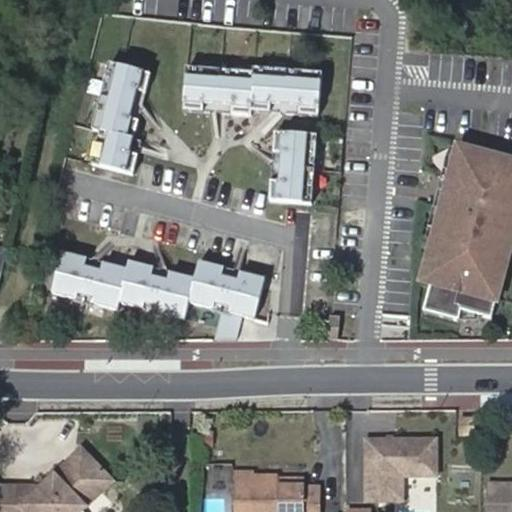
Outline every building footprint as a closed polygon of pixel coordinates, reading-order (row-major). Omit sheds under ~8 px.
[(130,119),(137,92),(145,94),(150,75),(109,64),(91,130),(99,132),(90,165),(132,175),(137,155),(129,153),(133,140),(138,121),(130,119)] [(186,69),(182,112),(202,113),(203,105),(231,107),(230,115),(249,117),(250,113),(270,114),(270,107),(298,109),(297,117),(318,119),(321,76),(254,69),(253,75),(186,69)] [(138,121),(145,94),(137,92),(130,119),(138,121)] [(203,105),(202,113),(230,115),(231,107),(203,105)] [(297,117),(298,109),(270,107),(270,114),(297,117)] [(310,206),(316,138),(273,134),(271,154),(279,155),(277,182),(269,182),(267,202),(310,206)] [(137,155),(140,142),(133,140),(129,153),(137,155)] [(511,158),(461,145),(449,189),(442,187),(437,205),(444,207),(432,254),(441,256),(427,309),(462,319),(465,309),(494,316),(511,249),(511,158)] [(277,182),(279,155),(271,154),(269,182),(277,182)] [(0,286),(10,249),(0,249),(0,286)] [(60,251),(49,293),(115,310),(117,303),(182,320),(187,303),(253,321),(264,280),(238,273),(236,281),(220,276),(222,268),(197,261),(193,279),(168,272),(166,280),(150,275),(152,268),(127,261),(125,269),(101,262),(99,270),(83,266),(85,258),(60,251)] [(99,270),(101,262),(85,258),(83,266),(99,270)] [(327,295),(330,262),(311,260),(308,294),(327,295)] [(166,280),(168,272),(152,268),(150,275),(166,280)] [(236,281),(238,273),(222,268),(220,276),(236,281)] [(70,314),(70,339),(98,339),(97,313),(70,314)] [(327,315),(326,338),(337,339),(339,316),(327,315)] [(476,417),(462,417),(462,433),(475,433),(476,417)] [(214,434),(205,434),(205,447),(213,447),(214,434)] [(436,439),(366,438),(365,499),(401,499),(401,475),(435,475),(436,439)] [(20,485),(0,484),(0,511),(29,511),(30,511),(75,511),(83,504),(73,493),(100,467),(80,447),(30,495),(20,485)] [(100,467),(73,493),(83,504),(110,478),(100,467)] [(253,482),(253,474),(253,471),(235,471),(235,482),(253,482)] [(278,475),(253,474),(253,482),(235,482),(235,511),(320,511),(320,484),(278,484),(278,475)] [(511,511),(511,484),(487,484),(486,511),(511,511)]
